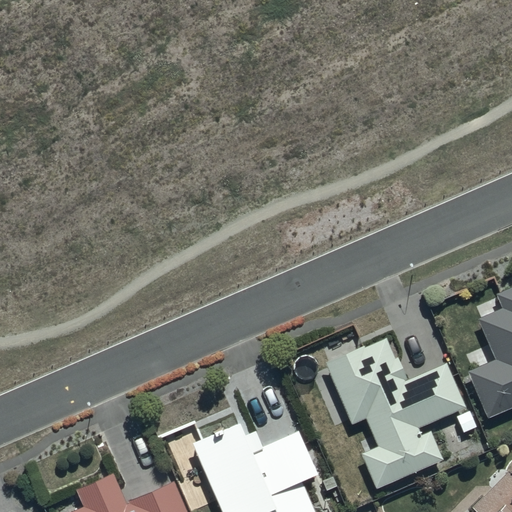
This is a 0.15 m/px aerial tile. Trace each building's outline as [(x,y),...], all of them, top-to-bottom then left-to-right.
[(467,373),(487,422),(511,411),(511,291),(493,299),(499,313),(476,323),(492,363),(467,373)] [(444,368),(405,384),(396,363),(393,364),(384,342),(324,367),(351,430),(365,424),(371,437),(360,442),(366,456),(360,458),(375,494),(442,466),(429,435),(420,439),(417,433),(463,413),(444,368)] [(217,511),(310,511),(301,489),(316,482),(296,437),(261,452),(254,438),(243,443),(237,430),(190,451),(217,511)] [(511,511),(511,475),(508,479),(505,476),(470,511),(511,511)] [(184,511),(173,486),(125,507),(112,479),(75,495),(81,510),(77,511),(184,511)]
